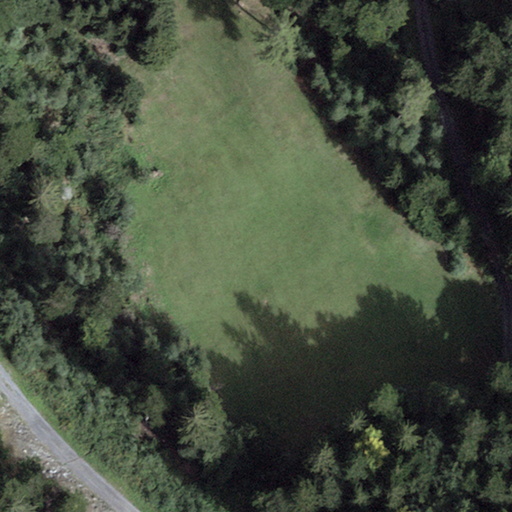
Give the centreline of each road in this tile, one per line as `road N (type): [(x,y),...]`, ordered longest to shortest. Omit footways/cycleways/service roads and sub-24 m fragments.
road 1 (track): [(424,0),(444,94),(511,309)]
road 2 (track): [(125,511),(41,425),(0,367)]
